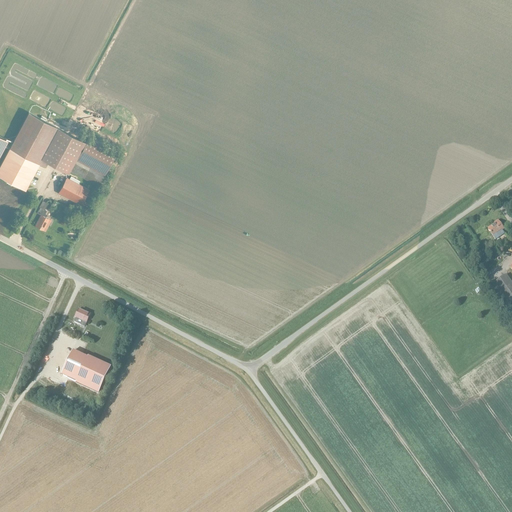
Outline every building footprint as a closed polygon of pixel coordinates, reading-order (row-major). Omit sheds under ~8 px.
[(38,163),(45,166),(47,161),(41,158),(57,127),(44,120),(46,118),(41,115),(40,118),(28,112),(9,148),(10,148),(38,163)] [(98,127),(96,130),(104,135),(106,132),(98,127)] [(76,160),(104,175),(116,152),(88,137),(76,160)] [(38,163),(10,148),(0,165),(0,175),(8,179),(6,182),(12,185),(13,182),(24,188),(38,163)] [(70,170),(98,185),(104,175),(76,160),(70,170)] [(80,204),(88,189),(66,177),(58,192),(80,204)] [(40,207),(37,212),(41,214),(35,225),(45,231),(48,225),(46,224),(49,219),(44,216),(47,210),(40,207)] [(504,229),(498,220),(494,223),(495,224),(488,229),(493,236),(496,233),(496,234),(504,229)] [(511,283),(506,275),(493,284),(507,304),(511,301),(511,283)] [(74,322),(81,326),(82,322),(86,324),(91,314),(86,312),(86,313),(78,310),(75,318),(76,318),(74,322)] [(109,368),(73,351),(61,376),(98,393),(109,368)]
